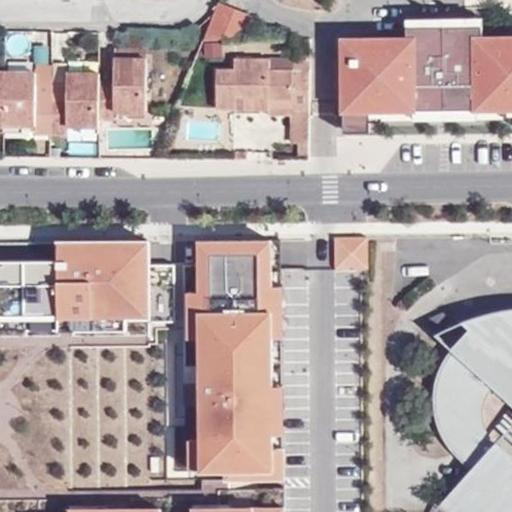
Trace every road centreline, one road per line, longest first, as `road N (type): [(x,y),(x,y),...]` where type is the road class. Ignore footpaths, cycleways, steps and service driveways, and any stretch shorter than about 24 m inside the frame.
road 1 (tertiary): [(0,190),(327,186)]
road 2 (residential): [(327,186),(327,33),(278,17),(259,0)]
road 3 (residential): [(0,9),(195,0)]
road 4 (tertiary): [(327,186),(511,185)]
